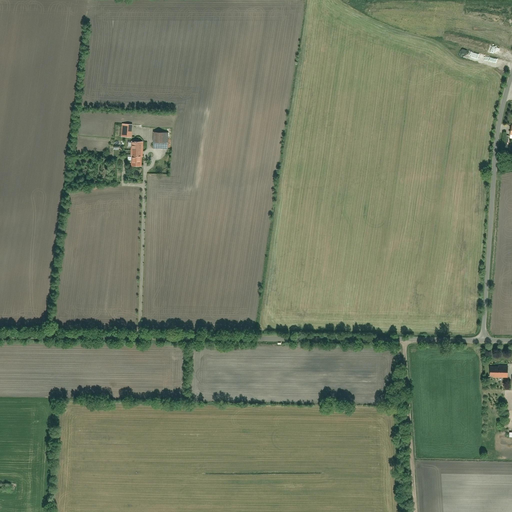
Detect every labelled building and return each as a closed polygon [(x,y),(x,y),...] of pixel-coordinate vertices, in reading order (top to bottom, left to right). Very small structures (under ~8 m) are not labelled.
[(132,138),(132,128),(142,128),(142,121),(126,120),(126,124),(123,124),(122,137),(132,138)] [(168,133),(153,133),(154,150),(168,150),(168,133)] [(132,143),(132,167),(143,167),(144,143),(132,143)] [(76,184),(88,186),(89,174),(78,173),(76,184)] [(490,367),(490,378),(508,378),(508,367),(490,367)]
